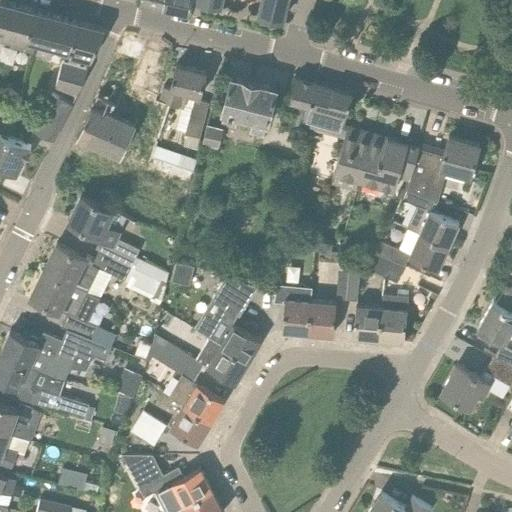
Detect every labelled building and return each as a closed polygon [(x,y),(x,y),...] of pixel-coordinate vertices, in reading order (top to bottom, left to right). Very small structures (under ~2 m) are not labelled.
[(0,0),(0,34),(11,37),(24,40),(22,48),(34,51),(37,40),(36,39),(38,33),(29,31),(34,12),(34,10),(0,0)] [(164,0),(163,5),(190,12),(192,5),(193,0),(164,0)] [(261,0),(258,14),(281,19),(282,19),(286,0),(261,0)] [(34,12),(29,31),(38,33),(36,39),(37,40),(59,45),(58,52),(72,56),(73,53),(92,58),(100,37),(103,32),(104,30),(104,28),(92,25),(81,22),(34,10),(34,12)] [(123,34),(77,134),(80,135),(84,137),(121,154),(121,155),(150,168),(154,157),(157,145),(171,105),(146,95),(134,121),(116,113),(149,44),(139,40),(123,34)] [(62,60),(56,84),(64,87),(60,96),(72,103),(79,89),(79,88),(88,68),(62,60)] [(163,85),(159,100),(167,102),(181,105),(183,106),(183,104),(186,93),(198,96),(199,96),(206,70),(176,62),(170,87),(163,85)] [(224,113),(221,124),(235,128),(236,123),(245,125),(247,119),(252,120),(249,132),(263,136),(266,124),(267,124),(276,87),(231,76),(222,112),(224,113)] [(294,82),(290,98),(308,103),(304,117),(321,121),(319,129),(340,135),(343,124),(351,97),(352,92),(352,91),(296,76),(294,82)] [(52,92),(33,130),(53,140),(72,103),(60,96),(52,92)] [(186,133),(183,145),(197,149),(200,135),(204,119),(209,102),(199,99),(197,98),(193,97),(191,106),(189,113),(185,131),(184,133),(186,133)] [(207,123),(202,144),(218,147),(223,127),(207,123)] [(0,178),(4,170),(16,176),(31,146),(0,131),(0,178)] [(344,136),(333,174),(334,174),(358,181),(360,182),(370,141),(345,134),(344,136)] [(409,180),(407,189),(434,199),(440,179),(443,167),(470,175),(473,163),(479,144),(449,135),(445,147),(444,152),(419,145),(412,170),(410,178),(409,180)] [(370,141),(360,182),(366,183),(366,182),(376,184),(375,186),(382,188),(383,187),(388,188),(388,190),(394,191),(398,177),(409,180),(410,178),(412,170),(419,145),(387,136),(384,145),(370,141)] [(401,187),(398,196),(403,198),(407,189),(401,187)] [(403,198),(403,199),(417,205),(407,227),(408,228),(418,232),(449,245),(459,222),(435,210),(433,209),(429,208),(426,207),(430,198),(407,189),(403,198)] [(80,193),(67,220),(104,238),(98,251),(165,284),(168,272),(135,256),(139,248),(116,236),(119,230),(106,223),(113,209),(80,193)] [(289,236),(287,242),(313,248),(316,238),(292,231),(290,236),(289,236)] [(409,252),(408,254),(409,255),(438,268),(449,245),(418,232),(409,252)] [(313,248),(313,249),(330,254),(333,241),(317,236),(316,238),(313,248)] [(381,239),(376,251),(401,263),(405,264),(409,255),(408,254),(409,252),(399,247),(381,239)] [(56,242),(43,270),(87,292),(88,291),(90,286),(100,267),(112,274),(124,279),(129,282),(161,298),(165,284),(98,251),(93,260),(87,257),(56,242)] [(371,261),(368,269),(397,281),(405,264),(401,263),(376,251),(371,261)] [(177,262),(173,279),(190,283),(194,265),(177,262)] [(348,276),(346,299),(357,299),(360,265),(349,264),(348,270),(348,276)] [(43,270),(30,296),(61,311),(66,312),(61,326),(67,328),(72,331),(91,338),(96,325),(88,321),(100,299),(87,292),(43,270)] [(338,275),(336,298),(346,299),(348,276),(338,275)] [(202,314),(194,327),(210,336),(220,342),(248,359),(261,338),(234,321),(235,316),(237,316),(237,315),(234,315),(235,311),(236,311),(244,297),(221,283),(212,297),(220,302),(212,315),(202,314)] [(493,300),(476,328),(502,343),(511,326),(511,287),(505,283),(495,301),(493,300)] [(382,305),(379,337),(404,339),(407,307),(408,307),(409,295),(383,293),(382,305)] [(285,296),(282,329),(308,331),(311,298),(285,296)] [(311,298),(308,331),(333,333),(336,301),(311,298)] [(356,302),(353,335),(356,335),(379,337),(382,305),(356,302)] [(10,329),(0,351),(0,352),(38,369),(41,370),(63,379),(64,380),(69,367),(79,346),(68,341),(62,339),(43,330),(40,338),(29,333),(27,337),(10,329)] [(72,331),(68,341),(79,346),(94,353),(107,358),(112,346),(110,345),(91,338),(72,331)] [(166,340),(161,348),(198,372),(204,363),(206,364),(234,382),(248,359),(220,342),(210,336),(196,358),(166,340)] [(140,339),(134,355),(145,359),(148,353),(151,343),(140,339)] [(151,343),(148,353),(151,355),(161,361),(183,374),(193,380),(198,372),(161,348),(151,342),(151,343)] [(500,345),(493,356),(505,362),(511,365),(511,351),(500,345)] [(0,379),(16,387),(18,384),(22,386),(27,388),(30,387),(31,391),(42,388),(58,393),(63,379),(41,370),(38,369),(0,352),(0,379)] [(492,356),(485,369),(494,374),(510,384),(511,380),(511,365),(505,362),(493,356),(493,355),(492,356)] [(456,363),(441,390),(469,406),(476,394),(480,396),(483,398),(491,383),(489,382),(480,377),(456,363)] [(127,375),(139,380),(142,374),(129,369),(127,375)] [(127,375),(120,391),(133,396),(139,380),(127,375)] [(171,394),(170,395),(183,403),(211,420),(224,399),(224,398),(196,381),(192,387),(180,379),(171,394)] [(31,391),(29,400),(84,417),(91,420),(95,407),(88,404),(89,402),(58,393),(42,388),(31,391)] [(0,402),(0,428),(9,432),(29,439),(30,440),(30,439),(35,426),(27,423),(32,408),(27,406),(19,403),(17,409),(14,408),(0,402)] [(183,403),(169,425),(197,442),(211,420),(183,403)] [(137,417),(129,430),(153,444),(167,424),(148,412),(143,421),(137,417)] [(103,426),(98,441),(110,445),(115,429),(103,426)] [(0,456),(1,457),(0,458),(0,463),(12,467),(17,452),(17,451),(4,446),(9,432),(0,428),(0,456)] [(152,453),(121,453),(144,497),(154,492),(164,511),(166,511),(171,509),(183,503),(212,489),(199,466),(183,474),(178,465),(163,474),(152,453)] [(63,468),(59,483),(82,489),(85,479),(86,474),(63,468)] [(0,492),(11,496),(16,479),(0,473),(0,492)] [(183,503),(171,509),(172,511),(221,511),(223,511),(212,489),(183,503)] [(381,491),(367,511),(407,511),(409,510),(412,511),(428,511),(431,507),(412,494),(410,497),(405,506),(381,491)] [(40,497),(36,511),(69,511),(71,506),(71,504),(40,497)]
